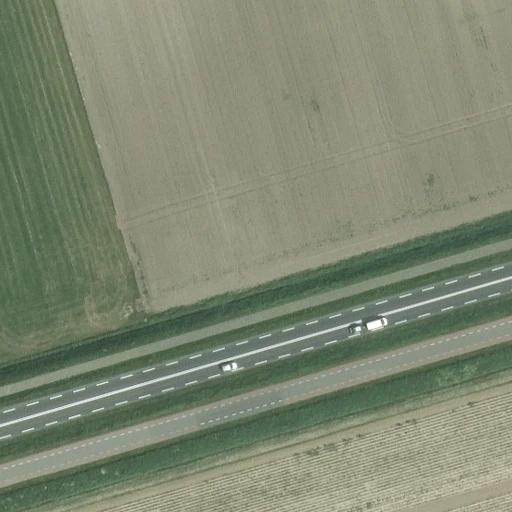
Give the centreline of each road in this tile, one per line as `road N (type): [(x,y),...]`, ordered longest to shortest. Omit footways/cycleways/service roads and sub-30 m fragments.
road 1 (unclassified): [(0,477),(511,329)]
road 2 (primary): [(511,278),(0,426)]
